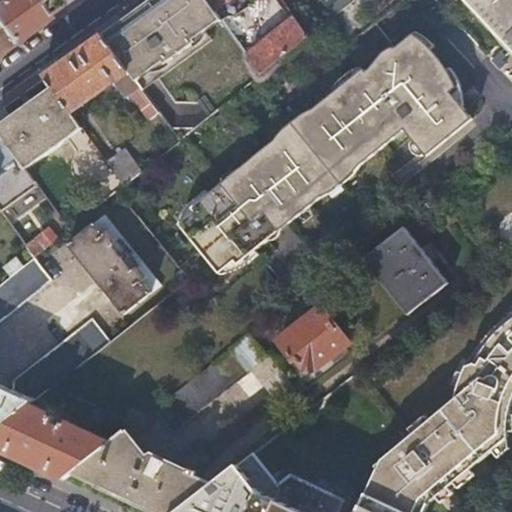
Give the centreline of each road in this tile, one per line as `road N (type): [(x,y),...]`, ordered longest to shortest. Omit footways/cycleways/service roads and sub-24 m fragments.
road 1 (unknown): [(511,108),(457,28),(428,2),(394,8),(364,34)]
road 2 (residential): [(113,0),(0,81)]
